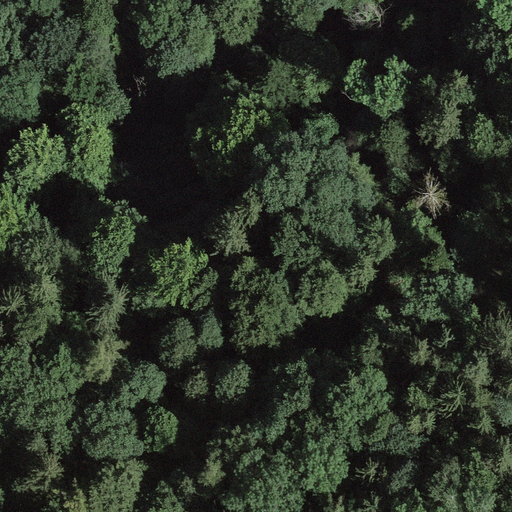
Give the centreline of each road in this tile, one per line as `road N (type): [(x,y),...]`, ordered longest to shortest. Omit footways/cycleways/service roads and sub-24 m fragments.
road 1 (track): [(0,273),(194,222),(300,181),(511,15)]
road 2 (track): [(511,250),(444,315),(278,412),(164,511)]
